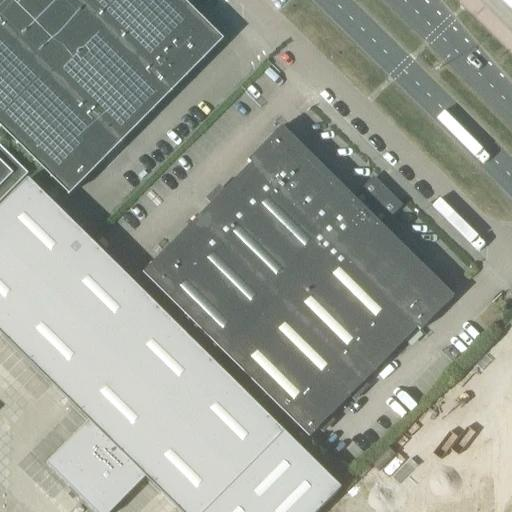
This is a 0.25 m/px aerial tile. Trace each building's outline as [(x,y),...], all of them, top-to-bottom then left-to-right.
[(125,0),(117,9),(0,129),(16,144),(15,145),(17,146),(18,145),(33,161),(32,162),(34,163),(35,162),(50,178),(50,179),(51,180),(52,179),(67,194),(66,196),(67,197),(69,195),(68,194),(83,179),(84,180),(86,178),(85,177),(100,162),(101,163),(103,161),(102,160),(117,145),(118,146),(119,144),(118,143),(134,128),(135,129),(136,127),(135,126),(151,111),(152,112),(153,110),(152,109),(168,94),(169,95),(170,93),(169,92),(185,77),(186,78),(187,76),(186,75),(201,59),(202,60),(204,59),(203,58),(218,42),(219,43),(221,42),(219,41),(218,42),(203,26),(204,25),(202,24),(201,25),(186,9),(187,8),(185,7),(184,8),(176,0),(125,0)] [(0,0),(0,129),(117,9),(108,0),(0,0)] [(108,0),(117,9),(125,0),(108,0)] [(250,166),(221,195),(304,276),(366,213),(280,128),(246,163),(250,166)] [(0,202),(27,175),(0,149),(0,202)] [(66,488),(80,501),(90,511),(111,511),(118,506),(143,480),(146,482),(158,495),(162,499),(175,511),(205,511),(282,435),(26,182),(0,208),(0,338),(1,339),(50,388),(67,405),(72,409),(85,422),(87,424),(86,424),(68,442),(44,467),(66,488)] [(141,275),(225,357),(304,276),(221,195),(152,265),(151,265),(141,275)] [(366,213),(304,276),(388,357),(415,330),(418,333),(452,299),(366,213)] [(304,276),(225,357),(308,439),(318,429),(317,429),(388,357),(304,276)] [(282,435),(205,511),(318,511),(339,491),(282,435)]
